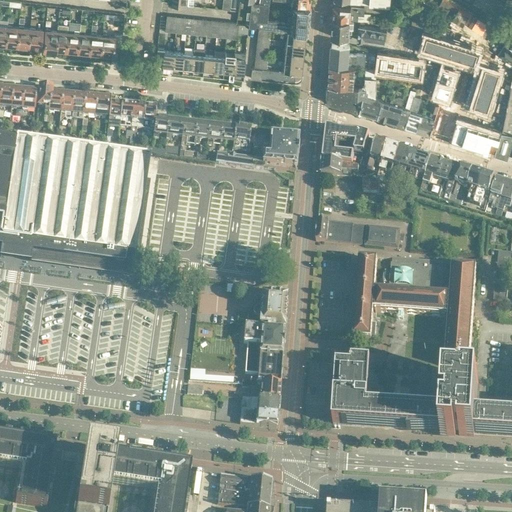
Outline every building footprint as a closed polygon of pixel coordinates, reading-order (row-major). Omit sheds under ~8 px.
[(230,10),(231,0),(222,0),(222,9),(230,10)] [(238,11),(239,0),(231,0),(230,10),(238,11)] [(239,0),(238,11),(237,18),(245,19),(244,24),(248,24),(258,26),(258,21),(263,22),(263,19),(266,19),(268,2),(257,1),(244,0),(239,0)] [(269,27),(287,30),(305,32),(307,32),(309,12),(309,8),(309,0),(291,0),(291,6),(293,7),(293,11),(291,11),(282,10),(282,15),(287,16),(287,22),(266,19),(263,19),(263,22),(258,21),(258,26),(269,27)] [(366,9),(334,6),(333,19),(354,21),(354,20),(365,21),(366,9)] [(412,20),(412,26),(421,27),(423,9),(413,9),(413,15),(416,15),(415,20),(412,20)] [(176,16),(166,15),(165,31),(174,32),(176,16)] [(185,17),(176,16),(174,32),(183,33),(185,17)] [(183,33),(192,34),(194,18),(185,17),(183,33)] [(203,19),(194,18),(192,34),(202,35),(203,19)] [(202,35),(210,36),(212,20),(203,19),(202,35)] [(333,19),(332,36),(349,38),(349,31),(352,31),(352,26),(353,27),(354,21),(333,19)] [(221,21),(212,20),(210,36),(220,37),(221,21)] [(231,22),(221,21),(220,37),(229,38),(231,22)] [(229,38),(237,39),(239,23),(236,23),(231,22),(229,38)] [(66,50),(68,30),(68,25),(57,23),(56,29),(56,30),(54,49),(59,50),(59,51),(65,52),(65,50),(66,50)] [(68,30),(66,50),(70,51),(70,52),(76,53),(76,51),(78,51),(79,33),(73,32),(74,23),(69,23),(68,25),(68,30)] [(13,25),(7,24),(5,44),(9,45),(9,46),(15,47),(15,45),(16,46),(18,27),(12,26),(13,25)] [(89,53),(91,34),(84,33),(85,24),(80,24),(79,33),(78,51),(82,52),(81,53),(88,54),(88,52),(89,53)] [(28,47),(30,28),(24,27),(24,26),(18,25),(18,27),(16,46),(21,46),(21,47),(27,48),(27,47),(28,47)] [(387,30),(359,25),(358,40),(360,40),(363,38),(364,38),(385,42),(387,30)] [(38,48),(40,48),(42,29),(35,28),(35,27),(30,26),(30,28),(28,47),(32,47),(32,48),(38,49),(38,48)] [(269,27),(258,26),(256,37),(268,38),(269,27)] [(54,49),(56,30),(49,30),(50,28),(45,28),(43,48),(54,49)] [(429,29),(422,49),(435,53),(439,38),(440,38),(441,33),(429,29)] [(286,40),(288,40),(304,42),(305,32),(287,30),(286,40)] [(101,54),(102,35),(96,34),(96,33),(91,32),(91,34),(89,53),(93,53),(93,54),(99,55),(99,54),(101,54)] [(114,33),(114,35),(107,35),(107,34),(103,34),(102,35),(101,54),(104,54),(104,55),(110,56),(110,55),(112,55),(113,47),(121,48),(123,34),(114,33)] [(268,38),(256,37),(255,47),(267,49),(268,38)] [(439,38),(435,53),(447,57),(448,57),(453,42),(452,42),(440,38),(439,38)] [(304,42),(288,40),(286,40),(285,50),(287,50),(303,52),(304,42)] [(453,42),(448,57),(449,58),(462,62),(466,46),(454,42),(453,42)] [(331,43),(330,66),(348,67),(349,63),(356,63),(365,64),(366,54),(357,53),(357,54),(349,54),(350,45),(331,43)] [(504,45),(498,55),(505,59),(511,50),(504,45)] [(466,46),(462,62),(474,65),(479,50),(466,46)] [(161,69),(172,70),(174,52),(163,51),(163,48),(157,47),(156,62),(161,63),(161,69)] [(255,47),(254,57),(266,58),(267,49),(255,47)] [(195,48),(194,54),(192,72),(202,73),(204,55),(205,49),(195,48)] [(215,56),(213,74),(223,75),(225,51),(215,50),(215,56)] [(303,52),(287,50),(285,50),(284,60),(302,62),(303,52)] [(225,51),(223,75),(232,76),(235,52),(225,51)] [(174,52),(172,70),(182,71),(184,53),(174,52)] [(232,76),(243,77),(245,53),(235,52),(232,76)] [(182,71),(192,72),(194,54),(184,53),(182,71)] [(202,73),(213,74),(215,56),(204,55),(202,73)] [(379,69),(416,75),(420,75),(422,61),(421,61),(382,55),(380,62),(379,69)] [(254,57),(253,68),(265,70),(266,58),(254,57)] [(302,62),(284,60),(283,72),(295,73),(301,73),(302,62)] [(482,64),(478,74),(497,79),(500,70),(482,64)] [(330,66),(328,85),(353,87),(355,67),(348,67),(330,66)] [(295,73),(283,72),(265,70),(253,68),(252,68),(251,78),(294,83),(294,82),(295,73)] [(361,88),(359,111),(378,117),(383,100),(382,100),(382,99),(375,97),(374,94),(376,79),(375,79),(376,69),(367,68),(365,84),(364,84),(363,87),(361,88)] [(438,79),(434,91),(448,95),(455,72),(444,68),(440,79),(438,79)] [(478,74),(476,83),(494,89),(497,79),(478,74)] [(498,145),(495,153),(507,157),(508,157),(511,143),(511,80),(511,81),(510,90),(506,108),(504,120),(501,133),(502,133),(498,145)] [(476,83),(473,92),(491,98),(494,89),(476,83)] [(328,85),(327,101),(329,104),(353,109),(359,111),(361,88),(353,87),(328,85)] [(39,88),(38,106),(45,107),(44,113),(49,113),(51,93),(52,89),(48,89),(48,87),(42,86),(42,88),(39,88)] [(1,88),(0,98),(0,108),(5,109),(5,107),(11,108),(13,90),(11,89),(11,88),(5,87),(5,89),(1,88)] [(16,108),(23,109),(24,91),(23,91),(23,89),(17,89),(17,90),(13,90),(11,108),(11,110),(16,110),(16,108)] [(28,110),(34,110),(36,92),(34,92),(34,90),(28,90),(28,91),(24,91),(23,109),(22,111),(28,112),(28,110)] [(55,94),(51,93),(49,113),(54,114),(55,112),(60,112),(62,94),(61,94),(61,93),(55,92),(55,94)] [(473,92),(470,102),(488,108),(491,98),(473,92)] [(62,94),(60,112),(59,123),(64,120),(65,121),(71,122),(71,120),(74,95),(72,95),(72,94),(66,93),(66,95),(62,94)] [(74,95),(71,120),(83,121),(83,120),(83,116),(85,96),(84,96),(84,95),(78,94),(78,96),(74,95)] [(420,120),(417,129),(418,129),(422,130),(425,131),(429,132),(430,133),(437,113),(442,97),(438,95),(435,94),(433,102),(430,110),(432,111),(431,116),(422,114),(421,120),(420,120)] [(89,115),(95,116),(96,97),(95,97),(95,96),(89,95),(89,97),(85,96),(83,116),(89,117),(89,115)] [(397,98),(390,121),(405,125),(414,96),(409,95),(405,107),(402,106),(405,98),(400,96),(397,98)] [(414,96),(405,125),(417,129),(420,120),(421,120),(422,114),(417,112),(422,97),(414,95),(414,96)] [(96,97),(95,116),(94,118),(100,118),(100,116),(107,117),(109,99),(106,98),(107,97),(101,97),(100,98),(96,97)] [(383,100),(378,117),(380,118),(390,121),(397,98),(391,101),(390,102),(385,101),(383,100)] [(120,120),(121,104),(110,103),(108,127),(119,128),(119,127),(120,120)] [(119,127),(131,128),(133,105),(121,104),(120,120),(119,127)] [(133,105),(131,128),(142,130),(144,106),(133,105)] [(144,106),(142,130),(154,131),(156,119),(155,118),(156,108),(156,107),(144,106)] [(437,113),(430,133),(431,133),(440,136),(442,137),(445,138),(451,140),(454,129),(445,127),(448,116),(447,116),(437,113)] [(448,116),(445,127),(454,129),(451,140),(452,140),(453,140),(462,143),(469,123),(459,120),(458,119),(452,118),(448,116)] [(154,131),(153,140),(159,141),(159,135),(167,136),(166,142),(169,120),(156,119),(154,131)] [(184,122),(169,120),(166,142),(171,142),(172,137),(179,137),(182,138),(184,122)] [(187,144),(195,145),(197,124),(184,122),(182,138),(181,143),(187,144)] [(469,123),(462,143),(463,143),(472,146),(473,146),(479,126),(469,123)] [(210,125),(197,124),(195,145),(200,145),(200,140),(208,141),(207,146),(210,125)] [(220,146),(220,145),(222,127),(210,125),(207,146),(212,147),(213,145),(220,146)] [(479,126),(473,146),(473,147),(473,146),(483,149),(483,150),(490,130),(479,126)] [(233,144),(235,128),(222,127),(220,145),(225,146),(226,143),(233,144)] [(251,130),(235,128),(233,144),(232,151),(250,153),(251,147),(249,146),(250,132),(251,130)] [(326,128),(323,161),(352,166),(353,165),(354,156),(336,154),(337,143),(356,145),(356,147),(354,152),(354,153),(355,153),(355,154),(364,155),(365,153),(369,139),(370,136),(359,133),(358,133),(326,128)] [(490,130),(483,150),(488,151),(489,151),(491,144),(498,145),(502,133),(501,133),(490,130)] [(0,246),(1,247),(31,251),(31,253),(31,254),(31,255),(32,256),(32,257),(33,258),(34,258),(35,259),(36,259),(128,272),(129,272),(130,272),(131,272),(132,271),(133,270),(134,269),(134,268),(134,267),(136,252),(148,172),(150,155),(151,156),(151,155),(151,154),(81,144),(76,143),(63,141),(58,141),(32,137),(9,134),(0,132),(0,246)] [(254,132),(252,160),(254,160),(253,163),(262,164),(296,167),(298,137),(287,136),(270,135),(271,134),(254,132)] [(369,139),(365,153),(372,155),(367,172),(372,173),(376,162),(382,164),(383,164),(388,145),(380,142),(376,141),(376,142),(369,139)] [(491,144),(489,151),(495,153),(498,145),(491,144)] [(382,164),(380,170),(386,172),(387,171),(392,173),(394,167),(399,149),(388,145),(383,164),(382,164)] [(399,149),(394,167),(401,169),(399,176),(404,178),(407,171),(409,164),(412,165),(414,160),(417,161),(419,155),(413,153),(413,152),(406,150),(406,151),(399,149)] [(217,158),(216,164),(249,168),(250,159),(225,156),(219,155),(217,155),(217,158)] [(417,180),(424,182),(431,158),(419,155),(417,161),(414,160),(412,165),(409,164),(407,171),(412,173),(410,179),(416,181),(417,180)] [(445,181),(450,164),(431,158),(424,182),(421,192),(440,198),(442,193),(445,181)] [(322,161),(321,176),(322,176),(342,178),(350,179),(351,173),(358,173),(359,168),(356,167),(352,166),(323,161),(322,161)] [(446,195),(442,193),(440,198),(449,201),(451,196),(460,167),(450,164),(445,181),(449,182),(446,195)] [(451,196),(449,201),(455,203),(461,185),(467,187),(472,171),(460,167),(451,196)] [(484,174),(472,171),(467,187),(472,189),(468,202),(474,204),(484,174)] [(495,178),(484,174),(474,204),(480,206),(485,193),(489,194),(495,178)] [(497,210),(506,181),(496,178),(489,201),(494,202),(492,208),(497,210)] [(380,181),(364,180),(363,192),(379,193),(380,181)] [(511,183),(506,181),(497,210),(495,216),(501,218),(505,206),(509,208),(511,198),(511,183)] [(362,226),(318,222),(316,242),(360,246),(399,250),(399,242),(404,243),(405,236),(400,236),(401,231),(362,226)] [(493,301),(506,302),(508,292),(509,283),(509,278),(510,275),(509,275),(511,253),(499,252),(493,301)] [(448,317),(448,328),(445,368),(469,369),(477,269),(453,268),(453,263),(377,257),(377,262),(359,260),(353,340),(371,342),(372,339),(374,340),(375,326),(373,326),(374,312),(448,317)] [(226,285),(226,293),(237,294),(238,286),(226,285)] [(284,329),(287,296),(286,296),(261,295),(261,306),(259,306),(259,308),(256,307),(256,310),(255,310),(254,311),(254,314),(255,315),(256,315),(256,318),(247,317),(247,327),(284,330),(284,329)] [(247,344),(247,345),(260,346),(259,355),(282,356),(283,347),(284,330),(247,327),(244,327),(243,344),(247,344)] [(407,364),(426,365),(427,340),(408,340),(407,364)] [(280,383),(281,377),(282,371),(281,371),(282,356),(259,355),(260,346),(247,345),(245,374),(258,375),(257,382),(257,383),(260,384),(260,382),(270,383),(270,384),(278,385),(280,385),(280,383)] [(511,406),(485,405),(485,414),(475,414),(478,380),(463,379),(463,381),(444,380),(442,403),(433,403),(433,401),(378,397),(377,407),(368,407),(371,363),(352,362),(352,367),(337,366),(333,424),(342,425),(342,426),(408,430),(408,431),(407,431),(407,432),(441,432),(440,437),(455,438),(456,432),(459,432),(459,436),(474,437),(474,434),(511,436),(511,406)] [(248,390),(248,399),(279,401),(280,385),(278,385),(270,384),(270,383),(260,382),(260,384),(257,383),(257,382),(249,382),(249,390),(248,390)] [(188,386),(187,395),(203,396),(203,387),(188,386)] [(241,414),(277,417),(279,401),(248,399),(242,399),(242,400),(241,414)] [(276,427),(277,427),(277,417),(241,414),(240,424),(240,425),(266,427),(276,428),(276,427)] [(85,454),(85,455),(78,454),(76,463),(69,462),(61,461),(63,451),(0,440),(0,476),(22,480),(16,511),(45,511),(51,478),(81,483),(76,511),(108,511),(111,494),(160,502),(157,511),(184,511),(191,470),(85,454)] [(219,486),(219,490),(249,494),(269,496),(270,496),(271,483),(221,475),(220,477),(219,486)] [(219,490),(217,505),(247,507),(254,508),(269,510),(270,498),(269,498),(269,496),(249,494),(219,490)] [(428,506),(381,503),(381,508),(381,511),(337,508),(328,508),(327,511),(427,511),(428,511),(428,506)]
